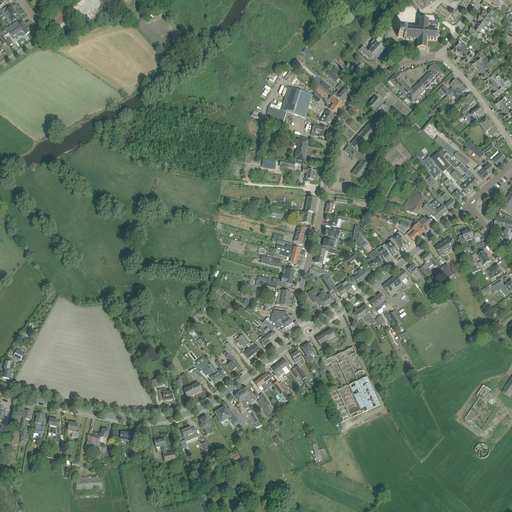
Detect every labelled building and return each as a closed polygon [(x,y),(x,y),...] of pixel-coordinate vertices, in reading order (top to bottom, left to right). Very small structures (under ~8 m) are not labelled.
[(500,8),(502,4),(499,3),(500,0),(491,0),(491,1),(497,5),(497,6),(500,8)] [(10,24),(16,19),(14,16),(16,14),(12,8),(10,9),(8,7),(0,12),(0,17),(4,15),(10,24)] [(496,17),(498,14),(490,9),(487,12),(485,11),(482,15),(491,22),(494,17),(492,16),(493,15),(496,17)] [(487,26),(491,22),(482,15),(478,20),(480,22),(478,25),(483,29),(487,32),(490,29),(487,26)] [(428,21),(420,20),(419,19),(418,20),(419,21),(419,24),(418,24),(418,25),(418,28),(418,29),(415,28),(414,28),(411,28),(411,27),(410,27),(410,28),(407,28),(407,27),(406,27),(406,29),(405,30),(400,29),(399,28),(398,29),(399,30),(399,33),(399,36),(397,37),(398,38),(399,37),(403,37),(403,38),(404,39),(418,40),(417,48),(416,49),(417,49),(425,49),(426,50),(427,50),(426,49),(426,48),(427,39),(435,40),(435,41),(436,41),(436,40),(438,38),(439,38),(438,37),(439,34),(439,33),(438,34),(437,32),(437,31),(436,30),(436,29),(438,29),(438,23),(428,22),(428,21),(429,21),(429,20),(428,21)] [(17,22),(1,33),(4,37),(9,34),(12,37),(17,34),(22,30),(26,35),(30,32),(25,25),(26,25),(24,23),(20,25),(19,26),(17,22)] [(503,30),(507,33),(511,26),(508,23),(503,30)] [(480,33),(483,29),(478,25),(475,29),(473,27),(469,32),(478,39),(482,34),(480,33)] [(383,48),(382,48),(374,40),(371,44),(372,45),(369,48),(371,49),(368,52),(363,47),(360,51),(371,61),(374,58),(376,59),(384,50),(383,49),(383,48)] [(458,43),(451,51),(455,55),(457,52),(460,55),(465,51),(464,51),(461,48),(462,47),(461,46),(461,45),(463,43),(460,40),(458,43)] [(465,51),(460,55),(464,58),(462,61),(466,65),(470,61),(473,57),(474,57),(473,56),(475,54),(468,47),(464,51),(465,51)] [(483,62),(480,58),(471,64),(474,69),(477,67),(479,71),(485,67),(487,66),(487,65),(489,63),(487,59),(483,62)] [(360,63),(352,71),(356,74),(364,66),(360,63)] [(433,65),(429,69),(429,70),(432,73),(431,74),(436,79),(438,77),(442,73),(433,65)] [(485,67),(479,71),(482,75),(480,77),(483,81),(492,75),(488,70),(487,71),(485,67)] [(277,76),(286,80),(289,74),(280,70),(277,76)] [(335,82),(338,79),(329,71),(326,75),(335,82)] [(398,72),(390,81),(395,86),(400,81),(399,80),(402,77),(403,77),(398,72)] [(427,75),(424,78),(430,85),(436,79),(431,74),(428,77),(427,76),(427,75)] [(295,86),(299,81),(291,75),(287,81),(295,86)] [(495,79),(492,75),(483,81),(486,86),(489,84),(491,88),(503,80),(499,76),(495,79)] [(423,81),(419,85),(424,91),(430,85),(424,78),(421,81),(422,81),(423,81)] [(321,79),(318,83),(319,85),(327,92),(329,89),(329,90),(331,91),(331,90),(331,89),(330,88),(331,88),(321,79)] [(492,93),(495,98),(504,92),(502,89),(506,86),(502,80),(503,80),(491,88),(494,92),(492,93)] [(400,81),(395,86),(400,91),(407,85),(404,82),(404,83),(403,84),(400,81)] [(444,85),(440,89),(445,94),(447,96),(448,97),(460,86),(455,81),(452,84),(450,85),(452,87),(449,91),(444,85)] [(339,85),(336,89),(338,90),(347,98),(348,98),(350,96),(350,95),(351,93),(347,90),(346,89),(346,88),(341,84),(340,86),(339,85)] [(383,100),(389,93),(380,84),(374,90),(378,93),(377,94),(383,100)] [(324,96),(327,92),(319,85),(315,89),(324,96)] [(407,85),(400,91),(406,97),(411,91),(408,89),(409,88),(410,88),(407,85)] [(414,90),(413,91),(418,97),(424,91),(419,85),(417,88),(416,87),(416,86),(413,89),(414,90)] [(452,94),(448,97),(450,99),(453,96),(458,101),(465,95),(463,93),(465,91),(460,86),(452,94)] [(281,111),(287,113),(305,119),(312,98),(312,95),(288,88),(281,111)] [(336,93),(334,94),(337,97),(339,99),(343,103),(347,98),(338,90),(336,93)] [(411,91),(406,97),(407,98),(411,102),(412,103),(418,97),(413,91),(413,92),(413,93),(411,91)] [(312,95),(312,98),(318,103),(322,98),(314,92),(312,95)] [(475,102),(470,95),(465,99),(462,101),(464,104),(467,102),(470,106),(475,102)] [(336,114),(342,105),(336,101),(336,100),(332,96),(328,100),(333,104),(329,110),(336,114)] [(380,116),(383,114),(379,110),(384,105),(375,97),(368,105),(380,116)] [(498,101),(494,104),(497,109),(500,107),(502,111),(507,108),(511,104),(511,101),(511,102),(510,100),(506,103),(506,102),(503,98),(498,101)] [(511,104),(507,108),(502,111),(505,115),(503,116),(506,121),(510,118),(511,117),(511,111),(511,110),(511,109),(511,104)] [(469,111),(466,113),(468,115),(466,117),(469,120),(467,121),(470,125),(476,120),(479,118),(478,117),(477,117),(476,116),(482,111),(479,107),(475,110),(470,113),(469,111)] [(284,123),(287,113),(281,111),(270,108),(268,118),(284,123)] [(329,127),(335,116),(326,111),(320,122),(329,127)] [(488,122),(486,119),(479,124),(485,133),(488,131),(492,137),(498,133),(489,121),(488,122)] [(317,126),(313,125),(312,131),(315,132),(314,137),(318,138),(319,137),(325,139),(327,129),(321,127),(321,128),(317,127),(317,126)] [(365,129),(343,151),(351,158),(353,156),(359,161),(363,157),(357,150),(372,135),(365,129)] [(305,158),(308,141),(296,139),(295,144),(297,144),(297,147),(298,147),(297,152),(296,152),(295,159),(299,160),(299,157),(305,158)] [(480,159),(484,155),(468,141),(464,145),(480,159)] [(491,143),(481,151),(484,155),(494,147),(491,143)] [(434,157),(431,159),(443,173),(446,170),(450,167),(439,153),(436,155),(434,157)] [(457,153),(453,157),(461,164),(466,168),(469,163),(457,153)] [(498,167),(506,160),(500,153),(492,161),(498,167)] [(418,156),(416,158),(419,162),(427,171),(431,176),(434,180),(438,177),(439,177),(442,174),(443,173),(431,159),(429,156),(423,161),(418,156)] [(263,160),(263,163),(265,164),(264,167),(271,168),(271,169),(275,170),(276,165),(275,165),(276,162),(263,160)] [(358,161),(350,176),(359,181),(367,166),(358,161)] [(489,176),(494,170),(486,161),(483,163),(486,167),(483,170),(489,176)] [(461,164),(458,167),(461,171),(462,171),(465,174),(466,175),(463,178),(463,179),(466,183),(472,190),(478,186),(476,184),(479,181),(475,177),(473,175),(466,168),(461,164)] [(483,181),(489,176),(483,170),(480,166),(475,171),(483,181)] [(314,180),(315,171),(310,170),(310,168),(304,167),(303,173),(307,173),(306,179),(305,178),(304,182),(310,183),(310,180),(314,180)] [(451,175),(455,180),(458,183),(460,181),(464,186),(461,188),(467,195),(472,190),(466,183),(463,179),(463,178),(462,177),(455,170),(451,175)] [(431,176),(427,179),(432,186),(435,189),(439,186),(434,180),(431,176)] [(458,203),(464,197),(448,179),(444,182),(447,185),(448,185),(455,193),(452,195),(453,196),(452,196),(458,203)] [(511,189),(500,210),(508,215),(509,214),(509,215),(511,209),(511,189)] [(433,208),(425,202),(426,201),(414,192),(402,210),(416,215),(421,208),(423,210),(436,221),(441,217),(434,207),(433,208)] [(449,211),(456,205),(446,193),(442,197),(448,203),(445,206),(449,211)] [(314,214),(316,200),(307,198),(305,212),(314,214)] [(434,207),(439,202),(435,199),(430,204),(434,207)] [(333,205),(334,203),(329,201),(328,204),(327,204),(325,213),(332,214),(333,206),(333,205)] [(442,205),(440,202),(434,207),(441,217),(448,212),(444,208),(442,205)] [(282,219),(284,213),(271,210),(270,217),(282,219)] [(301,214),(299,222),(305,223),(310,224),(312,214),(307,213),(302,213),(302,215),(301,214)] [(327,216),(325,220),(330,222),(330,223),(329,226),(333,227),(333,226),(333,227),(336,227),(339,228),(341,221),(345,222),(348,222),(349,218),(338,217),(338,218),(331,216),(331,217),(327,216)] [(496,218),(495,227),(511,231),(511,221),(511,222),(511,218),(511,217),(505,216),(504,220),(496,218)] [(421,220),(419,222),(420,223),(423,227),(424,226),(427,230),(433,224),(430,220),(428,222),(424,218),(422,221),(421,220)] [(413,228),(412,229),(415,232),(419,236),(425,231),(421,227),(418,224),(416,225),(415,224),(413,228)] [(297,229),(296,235),(303,237),(305,230),(300,229),(298,228),(297,229)] [(324,236),(326,237),(328,237),(332,238),(335,239),(338,240),(340,231),(334,229),(333,231),(326,230),(326,231),(326,232),(325,231),(325,232),(324,236)] [(413,241),(419,236),(415,232),(412,229),(406,234),(413,241)] [(462,236),(459,237),(459,239),(460,240),(463,248),(462,248),(464,253),(470,251),(469,246),(468,246),(466,241),(473,239),(473,237),(470,229),(461,232),(462,236)] [(394,240),(393,240),(399,248),(401,249),(402,249),(404,247),(406,245),(404,243),(408,240),(399,232),(396,234),(398,236),(394,240)] [(301,244),(303,237),(296,235),(294,241),(301,244)] [(358,235),(357,240),(361,245),(364,248),(368,245),(365,242),(365,243),(359,235),(358,235)] [(322,246),(322,247),(329,248),(332,249),(336,250),(337,250),(337,248),(333,247),(334,242),(335,239),(332,238),(328,237),(328,238),(328,241),(324,240),(324,243),(323,242),(322,246)] [(386,246),(392,254),(393,256),(399,252),(397,250),(399,248),(393,240),(394,240),(392,238),(389,240),(390,242),(391,243),(386,246)] [(442,243),(434,248),(438,253),(440,257),(443,255),(444,254),(442,253),(447,249),(449,251),(455,247),(452,242),(449,238),(442,243)] [(383,250),(378,253),(381,257),(385,263),(386,263),(389,261),(391,259),(389,256),(392,254),(386,246),(385,244),(381,247),(383,250)] [(277,245),(275,250),(280,252),(280,251),(298,256),(300,249),(295,248),(294,247),(294,250),(292,249),(292,247),(287,245),(286,248),(277,245)] [(318,249),(316,256),(324,258),(326,258),(328,253),(328,252),(325,251),(326,251),(321,250),(318,249)] [(280,252),(279,255),(289,258),(288,261),(290,262),(291,262),(296,264),(298,256),(280,251),(280,252)] [(481,261),(478,263),(483,271),(491,266),(489,263),(491,262),(489,258),(487,255),(485,252),(484,252),(483,251),(478,254),(479,255),(478,256),(481,261)] [(374,252),(369,256),(371,259),(372,260),(378,268),(379,268),(379,269),(381,267),(381,266),(383,265),(379,258),(378,259),(374,252)] [(435,268),(438,265),(432,258),(428,253),(422,259),(428,266),(430,265),(431,266),(432,265),(435,268)] [(327,259),(324,258),(316,256),(314,263),(322,265),(323,261),(326,262),(327,259)] [(367,260),(363,261),(367,267),(369,266),(370,268),(373,272),(378,268),(372,260),(369,262),(368,261),(367,260)] [(323,270),(322,273),(327,274),(331,271),(332,266),(324,264),(323,270)] [(418,271),(418,270),(413,264),(407,269),(412,275),(414,273),(418,277),(421,275),(425,279),(428,276),(422,268),(418,271)] [(448,279),(455,274),(447,264),(441,268),(448,279)] [(358,267),(355,269),(356,271),(363,280),(368,276),(366,274),(368,272),(365,268),(364,266),(361,267),(362,269),(361,270),(358,267)] [(491,267),(486,270),(491,280),(502,273),(502,272),(501,270),(500,270),(498,266),(493,270),(491,267)] [(293,278),(295,271),(284,268),(282,276),(293,278)] [(403,270),(383,287),(383,288),(386,291),(390,296),(404,285),(404,284),(407,281),(408,281),(406,279),(408,277),(406,274),(403,270)] [(358,284),(363,280),(356,271),(354,273),(356,275),(350,279),(353,283),(356,281),(358,284)] [(327,274),(324,276),(326,279),(327,279),(329,283),(332,288),(336,293),(338,292),(341,296),(347,292),(341,284),(340,284),(336,287),(335,286),(332,281),(330,277),(327,274)] [(273,278),(272,282),(285,285),(285,284),(287,284),(291,285),(293,278),(282,276),(281,280),(273,278)] [(350,291),(351,289),(352,288),(350,286),(352,284),(348,278),(341,284),(347,292),(349,290),(350,291)] [(501,282),(492,287),(495,292),(498,291),(502,288),(505,291),(504,292),(507,295),(507,296),(511,293),(511,292),(511,282),(508,284),(504,285),(501,282)] [(329,283),(325,285),(329,292),(333,290),(331,288),(332,288),(329,283)] [(488,287),(480,291),(482,296),(490,291),(488,287)] [(323,290),(321,292),(329,305),(334,302),(332,299),(333,298),(330,293),(327,295),(323,290)] [(282,291),(278,291),(277,298),(289,299),(290,292),(282,291)] [(318,295),(315,297),(317,301),(320,306),(322,305),(324,308),(329,305),(321,292),(318,294),(318,295)] [(377,296),(375,298),(375,299),(381,306),(384,304),(385,306),(387,304),(385,300),(380,295),(378,297),(377,296)] [(288,307),(289,299),(277,298),(276,305),(280,305),(288,307)] [(375,299),(370,303),(374,309),(377,312),(382,308),(381,306),(375,299)] [(373,325),(376,323),(369,313),(371,312),(366,305),(361,309),(370,321),(373,325)] [(370,321),(361,309),(356,313),(355,312),(350,315),(353,318),(354,318),(357,322),(363,318),(367,323),(370,321)] [(272,322),(272,325),(275,327),(277,329),(283,326),(285,329),(286,332),(295,326),(293,323),(292,321),(290,319),(289,317),(288,317),(286,315),(285,315),(286,312),(274,311),(273,315),(274,315),(273,322),(272,322)] [(397,326),(401,324),(394,312),(390,314),(397,326)] [(387,327),(385,323),(381,316),(377,318),(381,325),(382,325),(384,328),(387,327)] [(264,323),(264,324),(268,327),(269,328),(272,330),(275,327),(272,325),(269,323),(266,321),(264,323)] [(262,332),(262,333),(263,333),(270,343),(277,337),(276,337),(277,336),(276,334),(275,334),(273,332),(272,331),(270,330),(268,328),(262,333),(262,332)] [(250,330),(247,333),(249,335),(250,335),(256,342),(259,340),(258,339),(253,333),(250,330)] [(334,334),(331,330),(324,335),(331,346),(334,351),(337,349),(333,343),(339,339),(335,334),(334,334)] [(260,342),(261,343),(264,347),(270,343),(263,333),(262,333),(262,332),(260,333),(262,336),(261,337),(263,340),(260,342)] [(243,335),(240,337),(247,346),(249,344),(250,343),(247,340),(243,335)] [(331,346),(324,335),(316,339),(321,346),(325,344),(328,348),(331,353),(334,351),(331,346)] [(240,337),(237,339),(241,345),(242,344),(244,347),(247,346),(240,337)] [(231,352),(234,350),(226,340),(223,343),(231,352)] [(247,346),(250,350),(254,355),(260,350),(257,346),(256,345),(255,345),(253,343),(251,345),(250,343),(249,344),(247,346)] [(303,348),(302,349),(307,356),(306,357),(309,361),(310,363),(314,361),(311,355),(314,353),(313,350),(312,349),(310,345),(309,345),(308,344),(308,345),(307,344),(305,346),(304,347),(303,348)] [(355,353),(353,348),(326,360),(325,357),(322,359),(325,366),(335,386),(326,391),(341,423),(380,405),(355,353)] [(18,349),(14,357),(23,362),(27,355),(24,353),(25,353),(18,349)] [(244,350),(242,351),(244,354),(245,355),(248,359),(254,355),(250,350),(246,352),(244,350)] [(233,371),(237,367),(233,361),(234,361),(227,351),(223,354),(230,363),(228,365),(233,371)] [(291,356),(294,360),(294,361),(295,361),(296,364),(300,361),(301,363),(304,361),(301,357),(300,356),(298,352),(294,354),(293,354),(291,355),(291,356)] [(284,360),(278,365),(282,370),(284,373),(288,370),(291,368),(288,364),(284,360)] [(3,378),(10,380),(10,379),(12,371),(12,369),(13,370),(13,369),(10,369),(12,363),(10,362),(5,361),(3,369),(5,370),(3,378)] [(202,371),(204,373),(206,377),(208,375),(211,378),(210,378),(212,381),(215,385),(220,381),(210,368),(208,366),(208,365),(205,362),(205,361),(198,366),(197,365),(195,366),(194,367),(196,369),(197,370),(198,372),(201,370),(202,371)] [(211,364),(208,366),(210,368),(220,381),(225,377),(222,373),(220,371),(218,372),(211,364)] [(278,365),(272,370),(275,374),(279,378),(281,376),(285,373),(284,373),(282,370),(278,365)] [(298,366),(294,368),(298,374),(302,380),(307,377),(303,371),(302,371),(299,367),(298,366)] [(299,381),(302,379),(294,368),(291,371),(299,381)] [(192,374),(191,375),(197,381),(202,376),(199,373),(198,372),(197,370),(192,374)] [(266,374),(266,373),(263,375),(264,376),(261,379),(268,389),(272,386),(268,381),(271,379),(267,374),(266,374)] [(511,377),(502,393),(510,398),(511,394),(511,377)] [(268,389),(261,379),(255,383),(258,388),(261,386),(265,391),(268,389)] [(277,382),(273,385),(281,395),(282,394),(284,392),(285,392),(279,384),(277,382)] [(282,382),(279,384),(285,392),(288,396),(290,399),(293,397),(290,393),(288,389),(287,390),(282,382)] [(195,395),(202,391),(198,384),(191,387),(195,395)] [(475,395),(479,398),(480,395),(485,398),(490,391),(482,385),(475,395)] [(188,398),(195,395),(191,387),(184,391),(188,398)] [(242,391),(241,391),(244,395),(243,396),(245,399),(249,404),(250,405),(257,400),(252,394),(251,394),(249,392),(247,388),(246,388),(245,388),(244,389),(244,390),(243,390),(243,391),(242,392),(242,391)] [(167,392),(166,389),(159,390),(159,396),(163,395),(164,402),(173,400),(172,392),(167,392)] [(235,396),(234,396),(237,400),(239,403),(241,402),(246,409),(249,407),(243,400),(245,399),(243,396),(244,395),(241,391),(239,393),(240,393),(238,394),(237,394),(236,395),(235,396)] [(262,393),(259,396),(261,399),(270,411),(274,409),(270,404),(262,393)] [(261,399),(257,402),(263,411),(267,416),(271,413),(270,412),(270,411),(261,399)] [(221,410),(215,413),(219,419),(218,419),(220,422),(220,421),(221,423),(228,418),(230,420),(229,421),(230,422),(230,421),(234,426),(239,422),(229,409),(227,411),(225,408),(223,409),(221,410)] [(252,409),(247,412),(249,415),(254,424),(259,421),(253,412),(252,409)] [(30,420),(30,417),(31,413),(25,411),(24,416),(21,430),(22,430),(21,440),(21,443),(26,444),(26,440),(29,441),(29,435),(26,435),(27,427),(25,427),(27,419),(30,420)] [(44,427),(44,426),(45,421),(43,420),(44,417),(43,417),(43,415),(42,415),(37,414),(36,419),(35,424),(35,434),(39,434),(38,436),(42,437),(43,433),(44,427)] [(202,419),(200,421),(202,425),(201,426),(203,430),(203,429),(206,436),(210,434),(210,433),(207,427),(210,426),(208,421),(206,417),(205,417),(203,418),(202,419)] [(5,419),(0,431),(6,434),(9,421),(5,419)] [(49,424),(49,425),(50,425),(51,426),(50,430),(49,434),(56,435),(57,437),(56,438),(55,439),(56,440),(56,441),(57,442),(57,443),(59,443),(61,443),(60,436),(59,427),(57,427),(57,426),(58,421),(57,421),(54,420),(54,419),(51,419),(50,419),(49,424)] [(78,439),(78,437),(79,433),(76,432),(78,425),(69,423),(68,428),(68,431),(73,432),(72,437),(78,439)] [(191,429),(191,428),(181,432),(185,441),(189,439),(189,440),(198,436),(195,428),(191,429)] [(88,441),(86,448),(96,450),(97,444),(99,445),(102,445),(103,443),(103,440),(107,441),(107,439),(108,436),(109,431),(103,430),(102,434),(101,434),(100,437),(93,436),(93,437),(89,436),(88,441)] [(125,441),(132,441),(132,437),(132,434),(121,433),(121,438),(121,440),(121,441),(125,442),(125,441)] [(166,446),(164,438),(154,440),(156,448),(161,447),(164,463),(176,460),(174,452),(167,453),(166,449),(168,449),(167,445),(166,446)] [(315,444),(314,442),(312,443),(313,445),(312,446),(314,452),(317,461),(323,459),(320,450),(319,450),(316,444),(315,444)] [(474,446),(477,459),(488,456),(486,444),(474,446)] [(232,462),(240,457),(236,453),(229,457),(224,461),(226,464),(231,461),(232,462)] [(77,491),(103,489),(102,477),(76,478),(77,491)]
